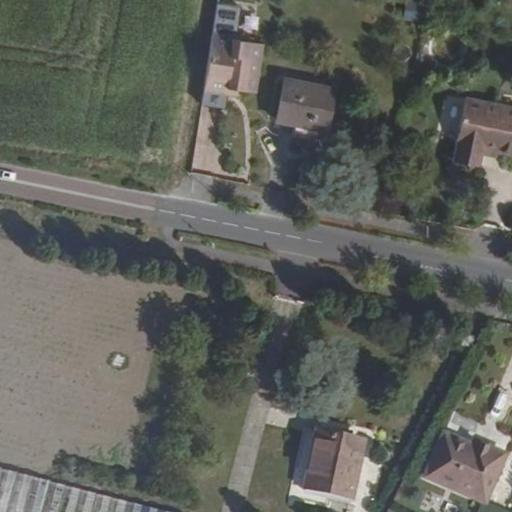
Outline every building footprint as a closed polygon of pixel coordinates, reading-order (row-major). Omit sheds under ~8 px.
[(239,3),(216,0),(215,0),(211,29),(234,33),(239,3)] [(211,29),(200,102),(224,105),(226,91),(247,93),(247,90),(253,89),(260,42),(251,41),(251,36),(234,33),(211,29)] [(332,89),(282,80),(275,119),(295,123),(297,116),(325,123),(332,89)] [(476,161),(478,151),(480,143),(498,147),(511,150),(511,106),(464,98),(453,157),(476,161)] [(480,143),(478,151),(497,155),(498,147),(480,143)] [(363,440),(319,430),(307,487),(352,496),(363,440)] [(464,444),(440,434),(422,475),(478,500),(498,455),(466,441),(464,444)] [(0,511),(37,511),(45,482),(0,470),(0,511)] [(162,511),(45,482),(37,511),(162,511)]
